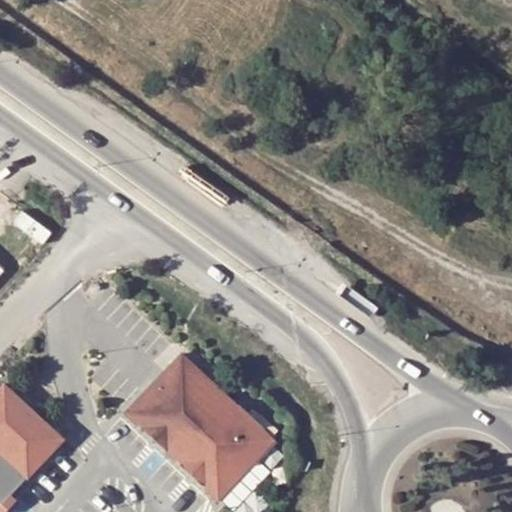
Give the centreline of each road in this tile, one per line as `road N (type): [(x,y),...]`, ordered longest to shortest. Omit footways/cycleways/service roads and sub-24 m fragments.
road 1 (secondary): [(458,398),(0,74)]
road 2 (secondary): [(0,112),(316,346),(346,393),(368,457)]
